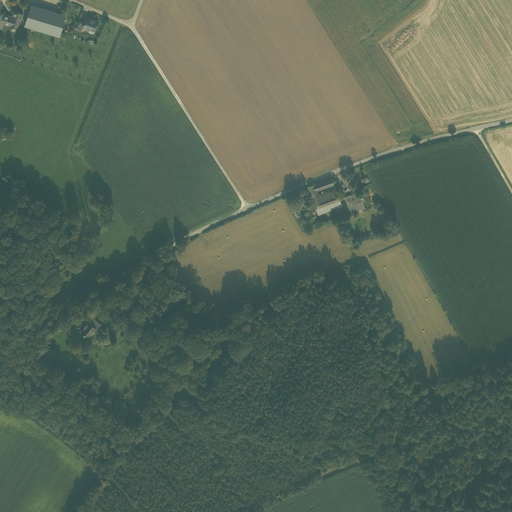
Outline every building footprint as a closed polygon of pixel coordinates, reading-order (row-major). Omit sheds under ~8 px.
[(31,5),(25,27),(59,37),(66,16),(31,5)] [(12,28),(18,30),(23,14),(14,12),(12,17),(3,15),(0,24),(1,24),(4,25),(12,28)] [(90,29),(94,31),(94,30),(96,30),(97,27),(96,26),(98,21),(93,19),(93,20),(86,17),(84,23),(83,27),(90,29)] [(331,178),(315,184),(317,191),(334,185),(331,178)] [(319,196),(317,191),(315,184),(308,187),(312,199),(319,196)] [(336,192),(322,197),(323,200),(337,195),(336,192)] [(344,198),(348,210),(353,208),(363,204),(363,203),(361,197),(359,193),(344,198)] [(337,195),(323,200),(325,207),(340,201),(337,195)] [(316,210),(325,207),(323,200),(322,197),(319,196),(312,199),(316,210)] [(342,207),(340,201),(325,207),(316,210),(318,215),(329,211),(329,212),(342,207)] [(11,221),(13,224),(20,218),(17,215),(11,221)] [(91,320),(89,322),(80,332),(88,338),(92,334),(94,331),(96,328),(99,324),(93,319),(92,320),(91,320)]
